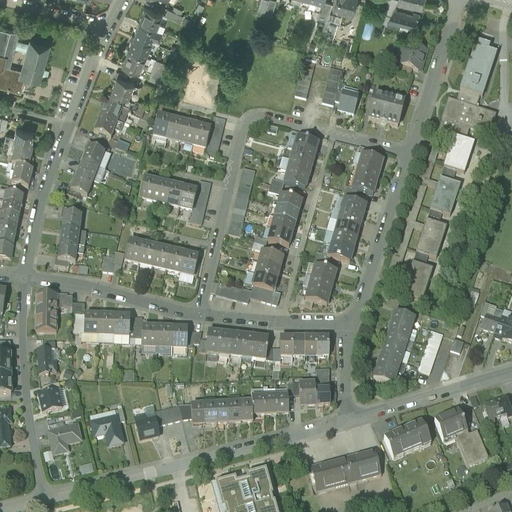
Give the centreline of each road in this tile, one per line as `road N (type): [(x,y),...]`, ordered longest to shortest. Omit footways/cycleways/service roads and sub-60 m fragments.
road 1 (residential): [(412,156),(247,116),(198,316)]
road 2 (residential): [(46,498),(350,420)]
road 3 (residential): [(108,29),(66,125),(24,279)]
road 4 (residential): [(24,279),(26,392),(46,498)]
road 5 (residential): [(24,279),(198,316)]
road 6 (residential): [(412,156),(354,324)]
road 7 (residential): [(350,420),(511,372)]
road 8 (residential): [(461,0),(412,156)]
road 9 (residential): [(198,316),(354,324)]
